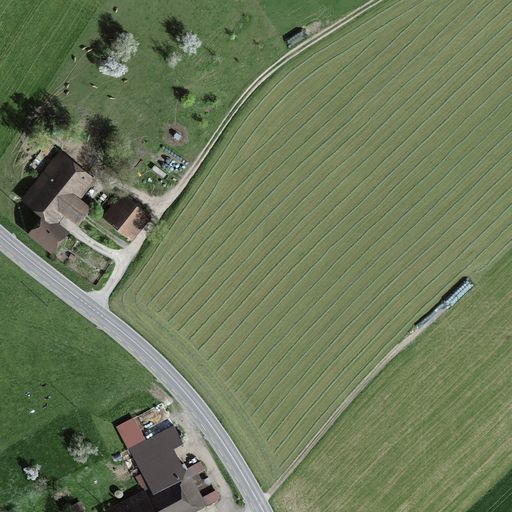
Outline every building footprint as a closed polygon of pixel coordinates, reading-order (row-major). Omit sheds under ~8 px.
[(93,178),(62,153),(27,197),(45,211),(28,233),(51,251),(67,231),(59,225),(69,213),(76,219),(87,206),(77,198),(93,178)] [(149,216),(119,192),(101,214),(131,238),(149,216)] [(177,423),(131,447),(153,490),(187,472),(175,449),(187,443),(177,423)] [(153,490),(115,509),(116,511),(181,511),(202,501),(187,472),(153,490)] [(81,502),(71,506),(73,511),(82,511),(85,511),(81,502)]
